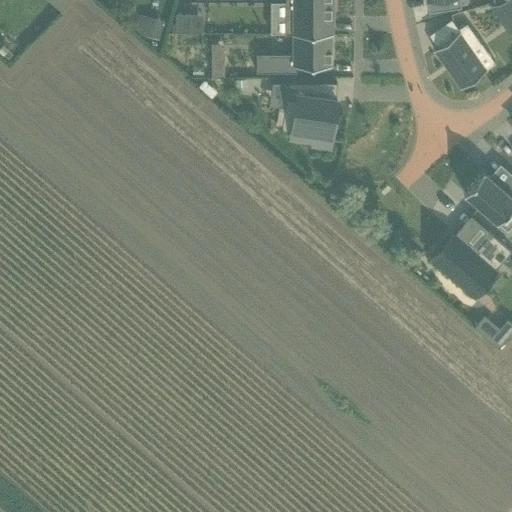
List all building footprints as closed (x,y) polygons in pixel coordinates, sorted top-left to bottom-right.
[(426,0),(428,11),(460,6),(460,4),(459,0),(426,0)] [(331,33),(331,1),(284,1),(284,33),(331,33)] [(189,32),(189,14),(175,14),(175,32),(189,32)] [(162,27),(140,21),(137,33),(159,39),(162,27)] [(453,34),(430,51),(457,89),(482,71),(468,51),(477,45),(463,25),(452,32),(453,34)] [(331,33),(284,33),(292,33),(292,53),(255,53),(255,71),(294,71),(294,65),(329,65),(329,33),(331,33)] [(211,60),(211,75),(224,75),(224,60),(211,60)] [(315,134),(314,138),(331,141),(335,114),(333,114),(336,97),(334,97),(336,82),(288,82),(281,129),(315,134)] [(482,170),(463,192),(496,221),(511,204),(511,205),(511,173),(500,186),(489,175),(482,170)] [(429,257),(428,258),(450,276),(449,277),(450,278),(450,277),(453,280),(452,281),(453,281),(454,280),(458,284),(457,285),(458,286),(459,285),(462,287),(461,288),(462,289),(463,288),(474,298),(475,296),(474,295),(479,289),(480,290),(481,289),(480,288),(489,277),(490,278),(491,277),(490,276),(495,270),(497,272),(498,270),(496,268),(511,250),(487,229),(471,247),(454,233),(452,231),(451,232),(452,233),(431,258),(429,257)] [(511,322),(507,318),(499,327),(488,340),(498,348),(511,332),(511,322)]
